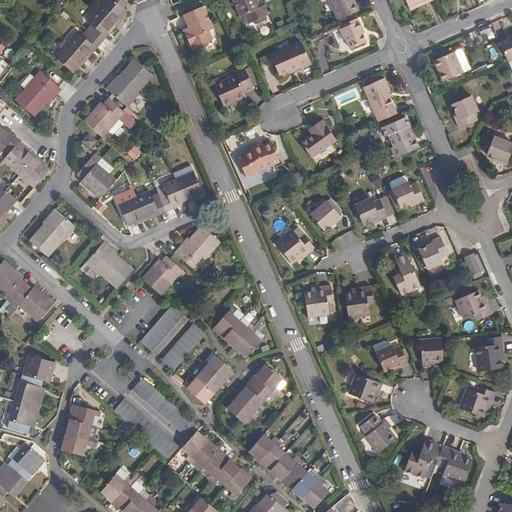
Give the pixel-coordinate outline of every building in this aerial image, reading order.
[(75,26),(66,37),(54,51),(71,65),(79,56),(82,58),(86,54),(83,51),(93,40),(95,42),(100,37),(105,31),(103,28),(111,18),(113,20),(118,15),(116,12),(123,3),(119,0),(96,0),(94,4),(85,14),(91,19),(86,25),(81,31),(75,26)] [(266,18),(270,16),(264,2),(257,5),(254,0),(232,0),(234,5),(240,18),(244,17),(248,25),(252,24),(256,26),(264,22),(266,18)] [(329,0),(337,17),(338,20),(359,11),(353,0),(329,0)] [(424,1),(409,7),(410,11),(425,4),(424,1)] [(190,35),(183,38),(189,51),(193,49),(197,52),(206,47),(207,43),(211,41),(208,33),(211,32),(201,9),(182,17),(186,30),(188,29),(190,35)] [(357,19),(344,25),(345,27),(340,30),(345,40),(346,39),(351,49),(366,43),(361,30),(362,29),(359,22),(358,22),(357,19)] [(181,32),(183,38),(190,35),(188,29),(186,30),(181,32)] [(511,38),(500,44),(508,61),(509,63),(511,61),(511,38)] [(302,44),(271,57),(279,76),(297,68),(298,70),(311,64),(302,44)] [(456,53),(438,60),(441,67),(438,68),(444,82),(465,73),(456,53)] [(114,73),(105,84),(128,102),(139,89),(135,86),(150,68),(135,55),(118,76),(114,73)] [(40,67),(17,95),(33,108),(51,85),(56,89),(60,84),(40,67)] [(224,107),(238,101),(236,97),(244,93),(254,89),(253,87),(246,70),(245,69),(235,73),(237,76),(214,86),(224,107)] [(250,69),(246,70),(253,87),(257,85),(250,69)] [(379,123),(397,115),(390,97),(388,95),(391,93),(384,79),(364,88),(379,123)] [(101,97),(86,116),(103,130),(118,111),(129,120),(133,114),(108,93),(103,99),(101,97)] [(452,102),(455,110),(458,117),(455,119),(459,126),(477,118),(474,111),(478,110),(471,93),(452,102)] [(392,148),(397,159),(419,149),(414,138),(412,139),(407,130),(410,128),(406,118),(383,128),(387,138),(390,137),(394,147),(392,148)] [(0,146),(1,145),(8,150),(3,155),(9,161),(21,170),(35,181),(48,165),(40,158),(42,155),(36,150),(34,153),(23,144),(25,141),(19,136),(12,131),(10,133),(0,125),(2,122),(0,120),(0,146)] [(318,132),(313,136),(301,144),(312,159),(336,141),(323,123),(316,129),(318,132)] [(90,129),(84,136),(91,142),(97,135),(90,129)] [(482,150),(488,153),(491,155),(489,158),(499,164),(510,144),(491,133),(482,150)] [(245,155),(245,157),(253,174),(279,162),(273,149),(266,152),(261,154),(258,148),(251,151),(251,152),(245,155)] [(88,157),(78,169),(85,174),(83,177),(102,192),(116,175),(112,172),(98,160),(100,157),(93,151),(88,157)] [(253,174),(245,157),(239,160),(242,167),(247,177),(253,174)] [(175,168),(178,175),(196,166),(193,160),(175,168)] [(196,166),(178,175),(165,181),(168,187),(161,190),(155,193),(152,186),(120,201),(130,223),(142,217),(143,220),(150,216),(149,214),(162,208),(163,210),(176,204),(175,202),(188,196),(190,199),(196,196),(195,193),(206,188),(196,166)] [(394,189),(410,182),(407,177),(405,176),(392,182),(391,184),(394,189)] [(0,210),(6,204),(8,205),(17,195),(0,181),(0,210)] [(402,208),(410,204),(417,201),(418,204),(426,201),(418,183),(411,185),(410,182),(394,189),(402,208)] [(364,224),(374,220),(380,217),(381,220),(389,217),(381,199),(374,202),(372,199),(356,206),(364,224)] [(323,231),(331,225),(334,222),(336,224),(344,218),(330,201),(311,216),(323,231)] [(51,217),(34,239),(50,252),(64,235),(66,237),(78,222),(56,205),(48,214),(51,217)] [(184,244),(179,250),(200,266),(223,237),(206,223),(187,246),(184,244)] [(292,264),(299,258),(302,256),(304,258),(316,249),(305,235),(301,239),(294,231),(277,245),(292,264)] [(106,238),(89,259),(102,270),(103,268),(123,283),(135,267),(113,250),(116,246),(106,238)] [(436,244),(429,246),(421,250),(429,269),(446,262),(444,258),(450,255),(442,238),(435,241),(436,244)] [(163,256),(148,276),(166,291),(182,271),(186,274),(190,269),(170,254),(167,259),(163,256)] [(394,259),(399,270),(403,271),(405,274),(402,276),(394,279),(401,296),(421,288),(406,254),(394,259)] [(474,254),(464,258),(472,276),(482,272),(474,254)] [(8,295),(14,300),(19,305),(22,301),(42,317),(56,300),(37,285),(35,287),(29,282),(23,277),(25,274),(6,259),(0,265),(0,282),(11,292),(8,295)] [(318,292),(314,293),(306,294),(309,318),(331,315),(329,305),(335,304),(333,287),(318,289),(318,292)] [(358,294),(353,294),(346,296),(349,319),(370,316),(369,306),(375,305),(372,288),(358,291),(358,294)] [(484,303),(481,298),(478,291),(457,301),(465,320),(474,316),(477,322),(493,315),(487,301),(484,303)] [(219,326),(253,354),(266,338),(260,333),(263,329),(266,325),(258,318),(254,322),(251,326),(243,319),(237,314),(240,310),(235,306),(219,326)] [(186,319),(173,308),(141,346),(155,357),(186,319)] [(247,315),(240,310),(237,314),(243,319),(247,315)] [(254,322),(247,315),(243,319),(251,326),(254,322)] [(192,323),(162,361),(175,372),(205,334),(192,323)] [(269,334),(263,329),(260,333),(266,338),(269,334)] [(502,369),(501,360),(500,355),(504,355),(502,338),(488,340),(489,347),(476,349),(479,372),(502,369)] [(442,340),(420,341),(422,365),(431,365),(431,360),(443,359),(442,340)] [(384,371),(393,367),(398,364),(400,367),(409,364),(402,349),(395,352),(393,349),(377,356),(384,371)] [(218,351),(211,358),(216,362),(222,355),(221,354),(218,351)] [(25,374),(19,401),(13,429),(33,433),(35,424),(39,424),(43,406),(47,390),(43,389),(45,378),(46,375),(52,375),(56,361),(30,355),(25,374)] [(216,362),(211,358),(204,366),(208,371),(196,385),(192,381),(188,386),(209,404),(238,369),(222,355),(216,362)] [(269,364),(232,409),(248,422),(253,416),(256,419),(263,410),(260,408),(272,393),(276,396),(281,390),(278,387),(285,378),(269,364)] [(372,404),(375,396),(376,391),(380,393),(383,385),(357,375),(350,395),(372,404)] [(146,377),(135,389),(192,438),(202,425),(146,377)] [(288,380),(285,378),(278,387),(281,390),(288,380)] [(483,418),(485,411),(487,406),(490,407),(496,393),(480,388),(477,393),(468,390),(460,410),(483,418)] [(118,411),(174,459),(184,447),(128,399),(118,411)] [(74,423),(71,438),(67,452),(87,457),(90,447),(95,448),(96,444),(97,440),(92,439),(95,428),(97,418),(102,419),(104,412),(79,406),(74,423)] [(366,438),(379,454),(396,441),(389,432),(383,425),(381,426),(375,418),(362,427),(368,436),(366,438)] [(387,422),(383,425),(389,432),(392,429),(387,422)] [(193,460),(197,464),(202,468),(206,463),(220,476),(216,480),(223,486),(227,481),(243,494),(238,499),(242,502),(260,482),(204,434),(190,450),(197,455),(193,460)] [(251,453),(317,508),(331,492),(325,486),(328,483),(319,476),(316,479),(303,468),(306,464),(298,457),(295,461),(281,449),(283,445),(276,438),(272,442),(265,436),(251,453)] [(411,454),(404,472),(424,480),(437,445),(425,440),(419,457),(411,454)] [(5,457),(0,463),(0,502),(5,496),(3,494),(11,485),(16,490),(40,462),(38,460),(41,455),(26,442),(10,461),(5,457)] [(443,447),(436,465),(445,469),(443,476),(463,483),(471,462),(464,459),(459,457),(461,453),(443,447)] [(105,492),(128,511),(161,511),(162,511),(156,506),(159,503),(150,496),(147,499),(134,488),(137,485),(128,477),(125,480),(119,475),(105,492)] [(274,490),(255,511),(283,511),(290,504),(274,490)] [(223,511),(224,511),(208,499),(202,506),(198,502),(194,506),(198,510),(196,511),(223,511)]
